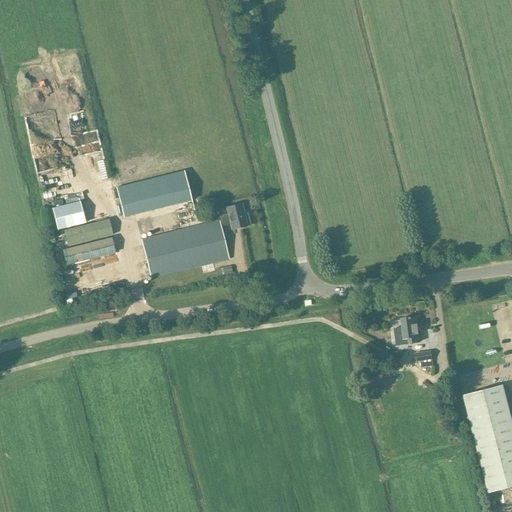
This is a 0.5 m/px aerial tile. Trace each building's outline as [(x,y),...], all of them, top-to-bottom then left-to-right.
[(184,170),(116,187),(123,217),(191,200),(184,170)] [(232,229),(247,226),(241,204),(227,208),(228,214),(218,216),(221,227),(230,224),(232,229)] [(64,229),(67,245),(112,235),(109,219),(64,229)] [(151,279),(228,259),(219,220),(141,240),(151,279)] [(66,265),(78,262),(115,253),(111,238),(62,250),(66,265)] [(213,272),(212,265),(202,267),(204,274),(213,272)] [(216,277),(232,273),(230,266),(214,270),(216,277)] [(410,344),(419,342),(416,317),(401,319),(403,339),(409,338),(410,344)] [(431,350),(414,352),(416,363),(432,360),(431,350)] [(505,386),(503,387),(503,385),(463,395),(488,493),(511,487),(511,420),(506,396),(508,395),(505,386)]
